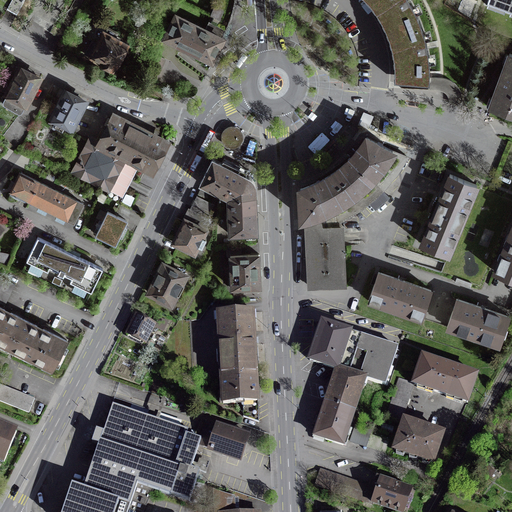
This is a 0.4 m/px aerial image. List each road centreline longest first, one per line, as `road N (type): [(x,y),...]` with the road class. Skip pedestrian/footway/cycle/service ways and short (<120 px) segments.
road 1 (tertiary): [(11,511),(134,269)]
road 2 (secondary): [(281,257),(291,511)]
road 3 (residential): [(0,35),(111,94),(204,125)]
road 4 (tertiary): [(134,269),(204,125)]
road 5 (secondary): [(281,257),(288,235),(285,104)]
road 6 (secondary): [(264,106),(281,257)]
road 7 (residential): [(134,269),(0,203)]
